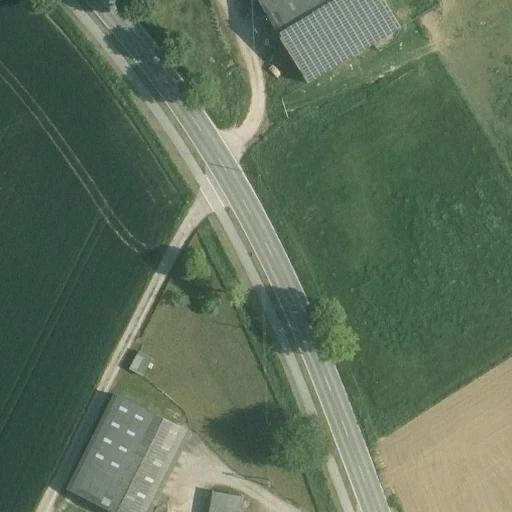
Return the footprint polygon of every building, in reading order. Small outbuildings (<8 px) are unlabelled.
[(387,0),(259,0),(310,83),(403,25),(387,0)] [(152,358),(139,352),(130,370),(143,376),(152,358)] [(152,414),(116,396),(68,490),(112,511),(150,511),(152,509),(114,490),(152,414)] [(152,414),(114,490),(152,509),(190,432),(152,414)] [(240,511),(243,497),(213,492),(209,511),(240,511)]
